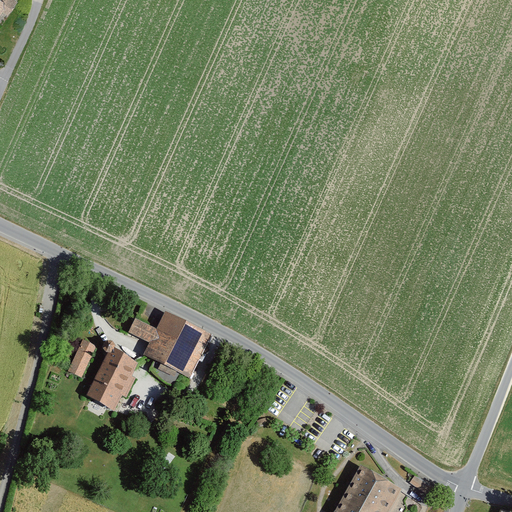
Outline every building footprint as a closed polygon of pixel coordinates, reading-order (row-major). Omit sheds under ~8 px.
[(0,0),(0,21),(6,14),(10,17),(19,5),(11,0),(0,0)] [(216,336),(170,313),(159,334),(138,324),(131,338),(153,348),(147,360),(195,382),(216,336)] [(98,348),(85,341),(70,374),(83,380),(98,348)] [(100,348),(105,354),(113,348),(109,342),(100,348)] [(112,353),(89,399),(117,413),(140,367),(112,353)] [(392,511),(404,493),(366,470),(339,511),(392,511)] [(430,489),(418,477),(411,485),(424,496),(430,489)]
